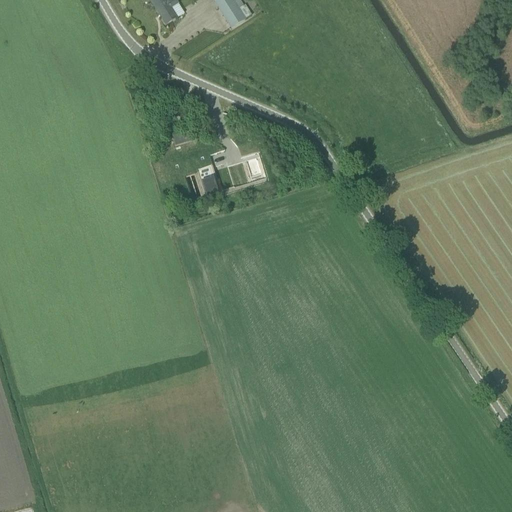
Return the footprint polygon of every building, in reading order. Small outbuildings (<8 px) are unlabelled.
[(151,0),(150,1),(166,26),(184,15),(175,0),(168,0),(167,1),(165,0),(151,0)] [(222,0),(225,4),(218,9),(231,29),(245,21),(238,10),(231,0),(222,0)] [(245,6),(238,10),(245,21),(252,16),(245,6)] [(196,32),(206,48),(227,34),(217,18),(196,32)] [(204,157),(168,168),(181,210),(193,206),(216,199),(222,197),(221,192),(214,168),(210,156),(209,156),(192,143),(193,143),(189,131),(172,136),(175,148),(187,145),(204,157)] [(256,142),(238,147),(241,159),(260,154),(256,142)]
